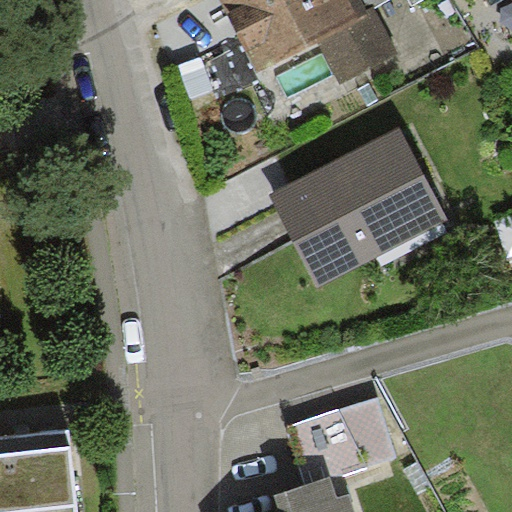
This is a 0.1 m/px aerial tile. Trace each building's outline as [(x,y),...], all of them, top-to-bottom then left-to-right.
[(218,0),(258,79),(321,48),(340,86),(400,56),(376,9),(366,14),(359,0),(218,0)] [(359,0),(366,14),(376,9),(391,0),(409,0),(413,6),(424,0),(359,0)] [(272,200),(317,287),(445,221),(401,134),(272,200)] [(287,430),(306,489),(331,481),(398,460),(379,400),(287,430)] [(9,444),(16,511),(77,511),(69,437),(9,444)] [(0,511),(16,511),(9,444),(0,445),(0,511)] [(354,511),(351,499),(339,503),(331,481),(306,489),(274,501),(278,511),(354,511)]
